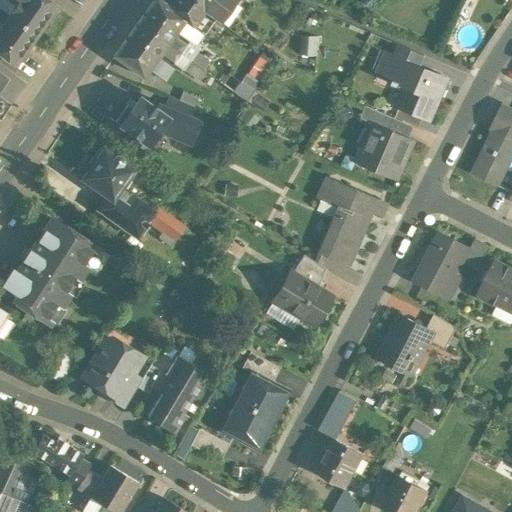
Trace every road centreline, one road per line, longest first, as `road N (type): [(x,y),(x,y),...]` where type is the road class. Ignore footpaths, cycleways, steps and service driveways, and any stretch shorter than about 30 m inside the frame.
road 1 (residential): [(256,511),(423,196)]
road 2 (residential): [(0,387),(101,431),(232,511)]
road 3 (tertiary): [(121,0),(0,170)]
road 4 (residential): [(423,196),(511,36)]
